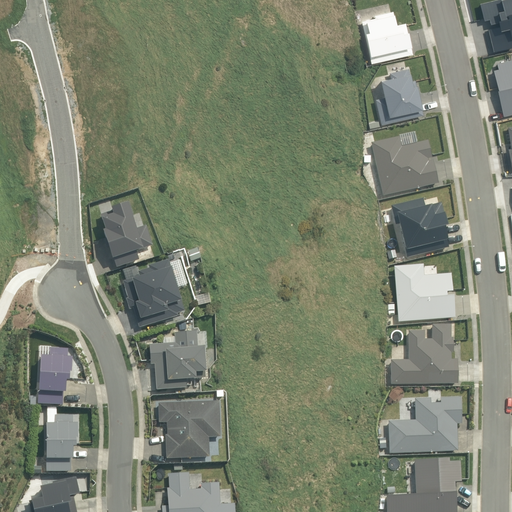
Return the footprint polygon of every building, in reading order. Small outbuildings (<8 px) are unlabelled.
[(511,0),(494,0),(478,4),(482,20),(487,19),(488,24),(495,22),(496,27),(487,30),(492,52),(511,47),(511,38),(511,37),(511,0)] [(404,26),(403,23),(397,24),(394,25),(392,14),(391,11),(373,15),(373,18),(363,20),(360,21),(363,32),(362,33),(368,56),(369,64),(411,54),(404,26)] [(511,58),(495,63),(496,69),(491,70),(495,89),(495,90),(501,116),(511,113),(511,58)] [(379,125),(421,115),(413,81),(413,80),(409,81),(406,68),(387,73),(388,77),(377,80),(381,98),(374,99),(379,125)] [(398,137),(369,143),(381,197),(436,184),(431,161),(426,162),(426,160),(430,159),(429,156),(426,141),(400,147),(398,137)] [(423,207),(421,199),(389,206),(394,226),(396,225),(402,252),(403,251),(405,259),(447,248),(441,228),(443,227),(440,216),(442,216),(439,203),(423,207)] [(102,229),(99,230),(109,259),(110,258),(113,268),(136,260),(133,251),(140,249),(150,245),(143,226),(133,229),(129,217),(132,216),(127,202),(124,202),(108,208),(109,211),(98,215),(99,218),(98,218),(102,229)] [(195,248),(186,252),(189,261),(199,258),(195,248)] [(131,309),(137,328),(148,325),(177,316),(176,313),(183,311),(167,260),(147,266),(148,268),(136,272),(138,277),(129,279),(121,282),(126,298),(124,299),(128,310),(131,309)] [(421,265),(392,267),(397,323),(453,318),(451,296),(450,296),(449,274),(422,276),(421,265)] [(390,385),(456,384),(455,360),(449,360),(449,353),(451,353),(451,338),(449,338),(449,325),(430,325),(430,340),(422,340),(422,331),(406,331),(407,360),(389,361),(390,385)] [(151,364),(154,364),(156,390),(186,388),(186,379),(196,378),(195,372),(205,371),(204,346),(197,346),(196,330),(175,333),(175,337),(163,338),(163,343),(149,345),(151,364)] [(38,403),(63,404),(63,391),(66,391),(66,379),(69,380),(69,371),(71,371),(71,357),(68,357),(68,349),(50,348),(50,355),(41,355),(38,403)] [(413,421),(386,421),(388,454),(456,452),(455,425),(459,425),(459,414),(462,414),(462,396),(441,397),(441,398),(438,398),(438,404),(429,404),(429,398),(413,399),(413,421)] [(208,437),(220,436),(219,401),(158,403),(159,423),(167,422),(167,435),(165,435),(166,459),(181,458),(181,463),(208,463),(207,457),(209,457),(208,437)] [(46,422),(46,471),(71,471),(71,458),(73,458),(73,446),(76,446),(76,437),(77,437),(77,423),(73,422),(73,415),(55,415),(55,422),(46,422)] [(384,511),(454,511),(452,482),(459,482),(458,462),(447,462),(447,459),(412,461),(414,495),(384,496),(384,511)] [(161,511),(234,511),(234,503),(221,504),(219,482),(200,484),(200,488),(190,489),(189,473),(168,474),(169,488),(167,488),(168,506),(161,506),(161,511)] [(76,511),(73,495),(80,493),(76,477),(52,482),(53,483),(40,486),(42,497),(31,499),(33,511),(76,511)]
